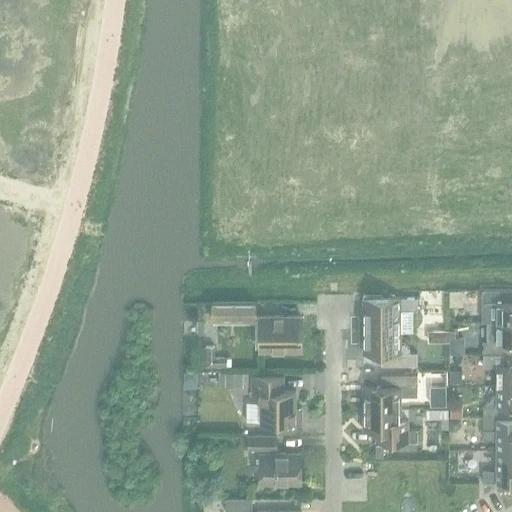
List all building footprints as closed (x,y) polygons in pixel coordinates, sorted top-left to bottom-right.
[(28,38),(73,44),(77,21),(32,15),(28,38)] [(73,44),(28,38),(24,61),(69,67),(70,63),(72,64),(74,52),(72,51),(73,44)] [(26,88),(21,110),(59,117),(64,95),(26,88)] [(21,110),(16,131),(54,138),(59,117),(21,110)] [(16,131),(11,153),(50,160),(54,138),(16,131)] [(0,232),(0,255),(20,261),(27,240),(0,232)] [(0,255),(0,277),(13,282),(20,261),(0,255)] [(0,277),(0,300),(6,302),(13,282),(0,277)] [(497,301),(497,321),(511,321),(511,289),(483,289),(483,301),(497,301)] [(417,297),(363,297),(363,331),(400,331),(412,331),(412,309),(417,309),(417,297)] [(204,317),(212,318),(256,317),(256,302),(204,302),(204,317)] [(260,348),(301,348),(301,316),(260,316),(260,348)] [(483,341),(483,353),(511,353),(511,321),(497,321),(497,341),(483,341)] [(400,331),(363,331),(363,353),(381,353),(381,365),(417,365),(417,352),(409,352),(409,349),(404,343),(400,343),(400,331)] [(511,353),(483,353),(483,365),(497,365),(497,385),(511,385),(511,353)] [(363,386),(363,408),(401,408),(401,396),(417,396),(417,374),(381,374),(381,386),(363,386)] [(301,421),(301,408),(296,408),(296,391),(284,391),(284,376),(252,376),(252,400),(261,400),(260,421),(301,421)] [(483,405),(483,417),(511,417),(511,385),(497,385),(497,405),(483,405)] [(401,408),(363,408),(363,430),(381,430),(381,442),(417,442),(417,429),(408,429),(408,420),(401,420),(401,408)] [(511,417),(483,417),(483,429),(483,438),(497,438),(497,449),(511,449),(511,417)] [(277,448),(277,435),(249,435),(249,448),(277,448)] [(511,449),(497,449),(497,469),(483,469),(483,481),(511,481),(511,449)] [(259,482),(301,483),(301,452),(259,452),(259,482)] [(251,511),(252,498),(225,498),(225,511),(251,511)]
